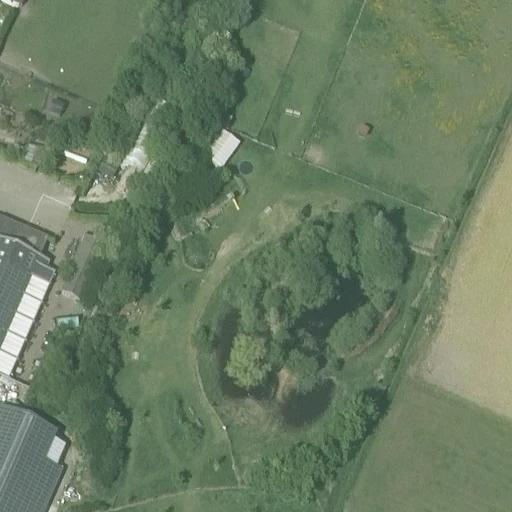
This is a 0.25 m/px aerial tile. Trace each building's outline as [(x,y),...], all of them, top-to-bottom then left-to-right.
[(151,179),(156,161),(153,160),(166,106),(143,101),(125,173),(151,179)] [(201,162),(222,172),(237,142),(216,132),(201,162)] [(23,146),(17,161),(39,171),(46,156),(23,146)] [(0,220),(0,511),(44,511),(60,476),(43,471),(59,433),(0,407),(0,378),(7,381),(48,287),(53,274),(46,272),(49,265),(38,260),(47,241),(0,220)] [(85,238),(75,259),(100,270),(109,249),(85,238)] [(90,291),(66,280),(60,293),(84,304),(90,291)]
